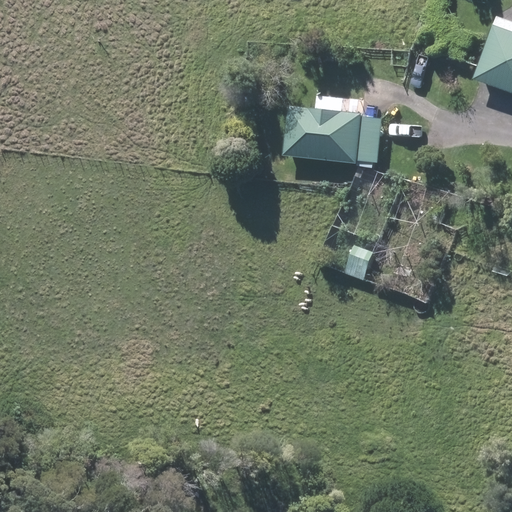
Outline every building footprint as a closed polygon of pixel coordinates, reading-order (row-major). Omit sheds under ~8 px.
[(437,0),(425,29),(456,42),(459,33),(449,9),(449,0),(437,0)] [(511,19),(503,17),(481,79),(511,90),(511,19)] [(291,155),(364,162),(364,160),(384,163),(388,119),(378,117),(379,102),(361,100),(362,86),(343,84),(342,99),(316,96),(314,108),(296,106),(291,155)] [(442,225),(448,228),(453,216),(447,213),(442,225)] [(349,272),(368,280),(380,252),(361,244),(349,272)]
